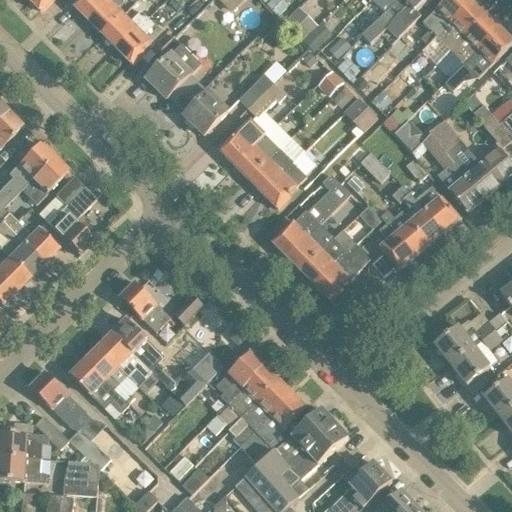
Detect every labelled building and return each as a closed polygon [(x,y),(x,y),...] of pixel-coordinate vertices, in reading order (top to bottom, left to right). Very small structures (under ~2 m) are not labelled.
[(27,0),(26,1),(39,15),(53,0),(27,0)] [(86,0),(75,11),(90,26),(115,0),(86,0)] [(115,0),(90,26),(103,39),(124,19),(116,11),(127,0),(115,0)] [(221,0),(234,14),(248,0),(221,0)] [(289,8),(280,0),(273,0),(267,6),(278,18),(289,8)] [(416,14),(427,4),(430,0),(401,0),(388,13),(368,32),(377,42),(397,22),(408,32),(420,19),(416,14)] [(388,13),(401,0),(386,0),(381,6),(388,13)] [(447,0),(422,25),(430,33),(421,42),(427,49),(473,4),(469,0),(447,0)] [(427,49),(428,49),(433,54),(435,56),(443,47),(450,54),(487,18),(473,4),(427,49)] [(317,28),(299,11),(283,26),(302,45),(317,28)] [(124,19),(103,39),(118,53),(149,22),(142,16),(131,26),(124,19)] [(500,31),(487,18),(450,54),(457,61),(463,67),(500,31)] [(154,28),(149,22),(118,53),(131,67),(152,45),(144,38),(154,28)] [(313,55),(332,37),(322,27),(304,45),(313,55)] [(511,42),(500,31),(463,67),(444,86),(453,95),(472,76),(478,82),(491,68),(511,47),(511,42)] [(346,55),(338,47),(331,54),(339,62),(346,55)] [(146,83),(166,103),(202,67),(182,48),(146,83)] [(319,62),(316,59),(311,54),(304,61),(312,69),(319,62)] [(350,84),(360,75),(347,62),(338,71),(350,84)] [(329,101),(343,88),(344,87),(333,75),(319,90),(329,101)] [(273,86),(264,77),(239,103),(247,112),(273,86)] [(362,92),(368,86),(362,79),(355,86),(362,92)] [(247,112),(257,122),(276,104),(279,107),(286,99),(273,86),(247,112)] [(346,90),(345,90),(333,102),(342,111),(354,99),(355,99),(346,90)] [(210,94),(201,103),(184,120),(204,139),(230,114),(210,94)] [(383,95),(373,105),(382,114),(392,104),(383,95)] [(511,101),(508,104),(511,108),(511,117),(502,126),(511,136),(511,101)] [(377,122),(359,104),(345,118),(362,135),(377,122)] [(483,110),(474,118),(490,136),(499,128),(491,119),(483,109),(483,110)] [(0,152),(22,130),(8,115),(0,122),(0,152)] [(385,126),(395,136),(403,128),(393,118),(385,126)] [(267,140),(251,124),(241,134),(221,155),(236,171),(267,140)] [(481,167),(460,143),(453,148),(438,131),(430,138),(484,205),(500,191),(498,188),(511,176),(511,166),(500,151),(481,167)] [(445,173),(438,179),(448,193),(468,217),(484,205),(430,138),(423,146),(445,173)] [(267,140),(236,171),(250,184),(281,154),(267,140)] [(20,193),(53,160),(39,146),(8,177),(12,181),(0,193),(0,212),(2,211),(20,193)] [(4,154),(0,157),(0,158),(4,163),(9,159),(4,154)] [(294,168),(293,166),(281,154),(250,184),(263,198),(294,168)] [(390,177),(370,156),(360,166),(381,187),(390,177)] [(53,160),(20,193),(21,194),(35,209),(46,198),(45,197),(67,175),(53,160)] [(429,177),(416,161),(406,170),(419,186),(429,177)] [(276,211),(297,190),(307,181),(299,173),(294,168),(263,198),(276,211)] [(330,194),(275,249),(288,262),(322,230),(320,228),(350,200),(330,179),(323,187),(330,194)] [(63,210),(83,191),(73,180),(54,200),(63,210)] [(357,181),(350,187),(360,197),(367,191),(357,181)] [(402,215),(429,249),(444,236),(416,204),(402,190),(392,200),(399,207),(403,204),(410,213),(405,218),(402,215)] [(432,190),(423,197),(416,204),(444,236),(459,224),(440,199),(432,190)] [(63,245),(79,260),(93,244),(74,225),(95,203),(83,191),(63,210),(54,200),(37,218),(44,225),(55,237),(63,245)] [(373,233),(382,224),(369,210),(360,220),(373,233)] [(414,261),(429,249),(402,215),(394,222),(388,214),(380,220),(386,228),(414,261)] [(44,225),(37,233),(36,232),(30,239),(8,217),(0,225),(9,233),(43,268),(58,254),(56,252),(63,245),(55,237),(44,225)] [(0,252),(29,283),(43,268),(9,233),(0,225),(0,224),(0,252)] [(389,243),(379,250),(398,274),(414,261),(386,228),(381,233),(389,243)] [(322,230),(288,262),(303,277),(344,235),(342,234),(334,242),(322,230)] [(316,290),(357,249),(344,235),(303,277),(316,290)] [(330,304),(370,263),(357,249),(316,290),(330,304)] [(0,280),(15,296),(29,283),(0,252),(0,280)] [(157,284),(151,279),(148,283),(154,288),(157,284)] [(0,308),(2,310),(15,296),(0,280),(0,308)] [(171,322),(170,320),(135,286),(120,302),(156,337),(171,322)] [(511,287),(500,297),(511,312),(511,287)] [(192,298),(174,317),(184,327),(203,308),(192,298)] [(450,369),(474,350),(506,325),(500,316),(476,335),(473,331),(464,338),(458,330),(434,348),(450,369)] [(153,376),(171,394),(176,390),(178,387),(158,367),(164,361),(148,344),(126,322),(112,337),(153,376)] [(490,371),(489,370),(498,363),(489,353),(511,334),(511,331),(506,325),(474,350),(450,369),(467,389),(490,371)] [(433,344),(445,335),(439,328),(427,337),(433,344)] [(231,343),(239,351),(249,341),(236,329),(231,335),(231,343)] [(99,350),(120,371),(128,379),(135,372),(146,383),(153,376),(112,337),(99,350)] [(84,364),(114,393),(128,379),(120,371),(99,350),(84,364)] [(207,388),(211,384),(224,370),(209,356),(192,373),(207,388)] [(250,356),(216,390),(224,396),(220,400),(228,407),(264,370),(250,356)] [(84,364),(70,378),(105,413),(111,407),(121,417),(129,409),(124,404),(115,394),(114,393),(84,364)] [(215,439),(227,427),(232,431),(278,383),(264,370),(228,407),(206,429),(215,439)] [(193,403),(207,388),(192,373),(182,383),(186,387),(175,398),(186,409),(192,403),(193,403)] [(67,427),(77,437),(80,434),(91,422),(81,413),(46,376),(30,391),(67,427)] [(511,385),(508,381),(484,401),(500,421),(511,411),(511,385)] [(292,397),(278,383),(232,431),(229,434),(235,440),(233,443),(241,451),(292,397)] [(136,402),(131,397),(124,404),(129,409),(136,402)] [(241,451),(252,463),(284,434),(307,411),(292,397),(241,451)] [(186,409),(175,398),(164,409),(175,420),(186,409)] [(511,411),(500,421),(511,436),(511,411)] [(349,441),(348,440),(322,412),(291,440),(245,481),(273,511),(286,511),(299,501),(290,491),(299,482),(301,484),(349,441)] [(145,426),(146,427),(153,433),(160,426),(152,418),(145,426)] [(49,443),(60,454),(69,445),(44,420),(35,429),(45,439),(28,438),(0,436),(0,442),(0,459),(41,463),(42,448),(48,449),(49,443)] [(154,434),(153,433),(146,427),(142,432),(142,437),(147,442),(154,434)] [(91,444),(80,434),(77,437),(69,445),(92,467),(99,474),(100,475),(102,473),(111,464),(91,444)] [(0,483),(25,486),(46,487),(47,478),(40,477),(41,463),(0,459),(0,483)] [(170,475),(179,484),(193,469),(184,460),(170,475)] [(363,511),(392,484),(373,465),(350,488),(352,490),(329,511),(361,511),(363,511)] [(96,500),(99,474),(92,467),(89,467),(68,466),(64,482),(64,498),(96,500)] [(182,489),(192,499),(209,482),(199,472),(182,489)] [(400,493),(380,511),(410,511),(415,508),(400,493)] [(149,511),(158,504),(149,495),(136,508),(135,511),(149,511)] [(48,498),(46,511),(57,511),(59,499),(48,498)] [(57,511),(72,511),(74,501),(59,499),(57,511)] [(191,505),(189,502),(187,500),(186,501),(197,511),(208,511),(217,505),(214,502),(209,500),(203,499),(197,501),(191,505)] [(211,511),(214,510),(214,511),(225,511),(226,499),(218,506),(217,505),(208,511),(211,511)] [(197,511),(186,501),(179,508),(182,511),(197,511)]
